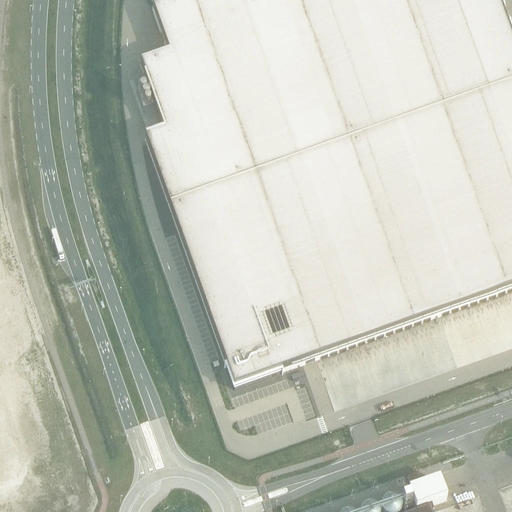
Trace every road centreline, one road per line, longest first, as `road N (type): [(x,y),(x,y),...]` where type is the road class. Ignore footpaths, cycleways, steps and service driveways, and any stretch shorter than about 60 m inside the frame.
road 1 (tertiary): [(39,0),(47,166),(131,427)]
road 2 (tertiary): [(146,389),(74,172),(62,69),(66,0)]
road 3 (unclassified): [(334,472),(511,409)]
road 4 (tertiary): [(233,498),(217,478),(179,458),(146,389)]
